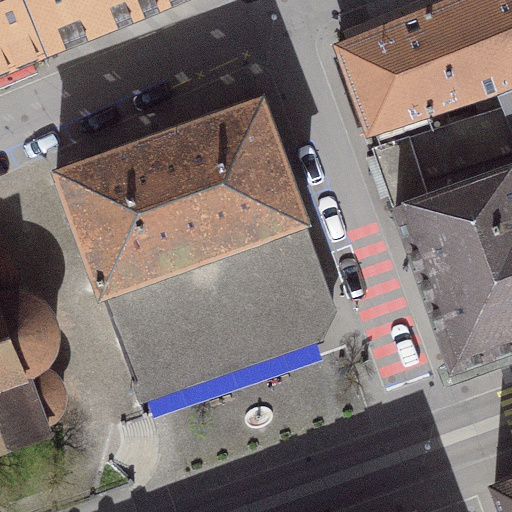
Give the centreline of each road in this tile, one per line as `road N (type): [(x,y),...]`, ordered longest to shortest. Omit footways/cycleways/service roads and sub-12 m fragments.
road 1 (residential): [(431,446),(280,16)]
road 2 (residential): [(0,134),(280,16)]
road 3 (primary): [(431,446),(243,511)]
